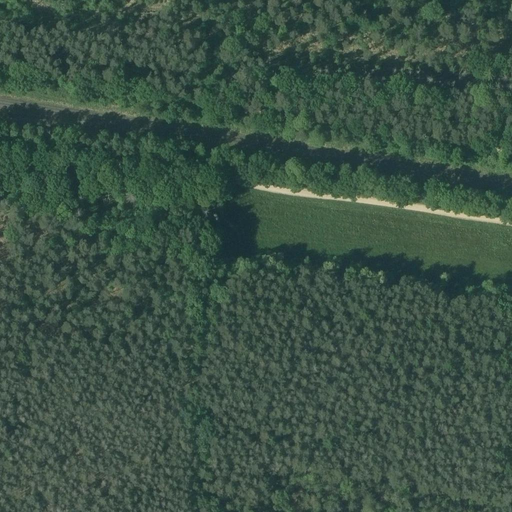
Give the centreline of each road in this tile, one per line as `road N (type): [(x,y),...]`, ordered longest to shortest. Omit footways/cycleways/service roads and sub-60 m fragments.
road 1 (track): [(0,71),(511,153)]
road 2 (track): [(0,150),(511,224)]
